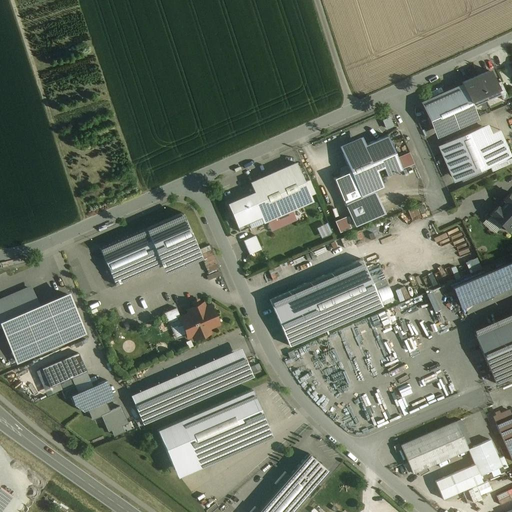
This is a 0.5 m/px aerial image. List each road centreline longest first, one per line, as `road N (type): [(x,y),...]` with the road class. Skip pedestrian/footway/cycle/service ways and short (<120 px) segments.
road 1 (residential): [(193,182),(284,377),(358,452)]
road 2 (residential): [(0,257),(193,182)]
road 3 (residential): [(352,111),(511,38)]
road 4 (residential): [(193,182),(352,111)]
road 5 (primary): [(0,419),(127,511)]
road 6 (residential): [(358,452),(475,399)]
